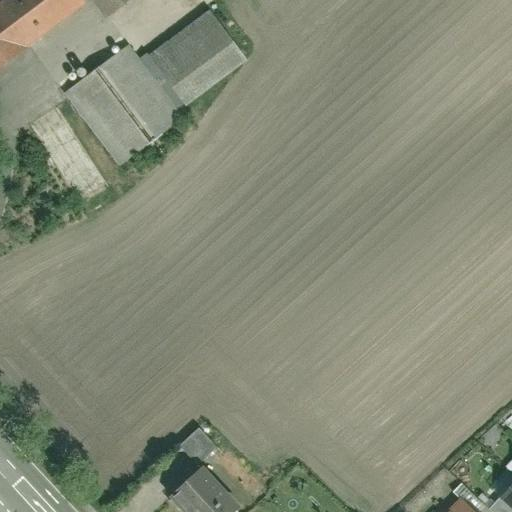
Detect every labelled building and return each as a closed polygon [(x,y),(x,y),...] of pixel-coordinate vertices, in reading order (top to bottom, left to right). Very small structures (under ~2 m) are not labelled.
[(0,0),(0,75),(91,7),(85,0),(0,0)] [(88,0),(100,19),(120,7),(116,0),(88,0)] [(127,45),(63,93),(116,164),(180,116),(177,111),(244,61),(206,9),(138,59),(127,45)] [(194,463),(208,450),(189,430),(175,443),(194,463)] [(238,511),(203,474),(169,506),(174,511),(238,511)] [(511,511),(511,492),(502,502),(511,511)] [(468,511),(459,503),(450,511),(468,511)]
